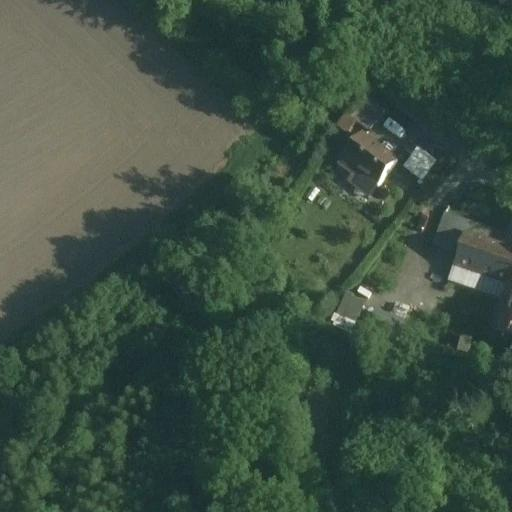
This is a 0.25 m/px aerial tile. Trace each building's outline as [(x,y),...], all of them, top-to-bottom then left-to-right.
[(350,118),(369,133),(384,113),(366,99),(350,118)] [(397,164),(361,136),(338,166),(352,177),(356,173),(378,190),(397,164)] [(436,246),(457,256),(465,236),(505,248),(510,239),(445,217),(436,246)] [(508,288),(511,275),(511,251),(505,248),(465,236),(457,256),(454,269),(508,288)] [(511,275),(508,288),(491,334),(511,340),(511,275)] [(337,327),(355,335),(368,304),(350,297),(337,327)]
